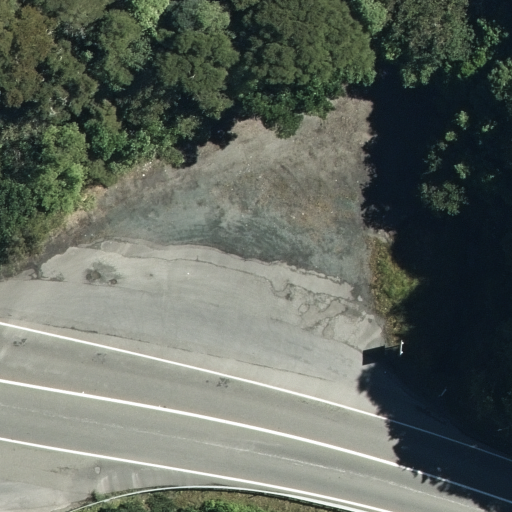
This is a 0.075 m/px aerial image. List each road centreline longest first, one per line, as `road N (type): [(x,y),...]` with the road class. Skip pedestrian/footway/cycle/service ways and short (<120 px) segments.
road 1 (unknown): [(0,306),(185,198),(273,181),(327,186),(390,240),(426,477)]
road 2 (trunk): [(0,378),(317,443),(511,504)]
